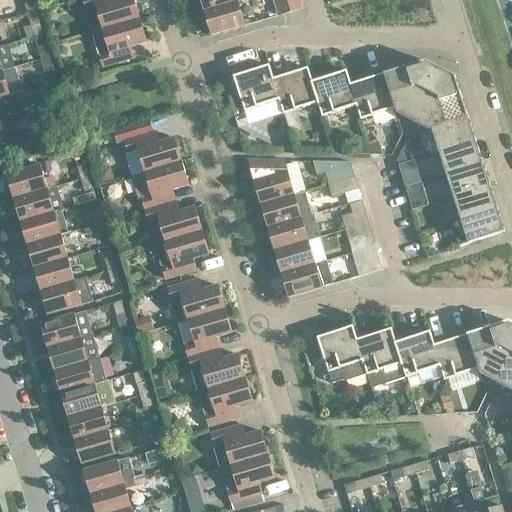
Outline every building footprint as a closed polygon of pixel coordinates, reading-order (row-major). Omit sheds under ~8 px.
[(24,3),(27,15),(36,12),(32,0),(24,3)] [(116,0),(82,0),(89,21),(99,18),(103,31),(140,20),(133,0),(120,0),(116,1),(116,0)] [(200,0),(204,13),(238,3),(248,0),(200,0)] [(302,10),(299,0),(273,0),(279,17),(302,10)] [(245,26),(238,3),(204,13),(211,37),(245,27),(245,26)] [(40,25),(36,12),(27,15),(31,27),(40,25)] [(103,69),(133,59),(130,48),(146,43),(140,20),(103,31),(93,34),(100,56),(99,56),(103,69)] [(37,49),(41,61),(50,58),(46,46),(37,49)] [(53,71),(50,58),(41,61),(44,73),(53,71)] [(413,123),(440,70),(425,62),(386,75),(386,74),(384,75),(385,75),(396,110),(395,110),(397,115),(413,123)] [(245,112),(279,102),(280,101),(272,76),(269,67),(246,74),(245,70),(232,74),(241,102),(245,112)] [(283,115),(318,104),(310,79),(311,79),(308,70),(285,77),(284,72),(272,76),(280,101),(279,102),(283,115)] [(455,78),(440,70),(413,123),(429,132),(432,131),(431,130),(468,118),(455,78)] [(0,98),(10,96),(3,72),(0,73),(0,98)] [(318,104),(322,118),(356,107),(357,107),(349,82),(350,81),(347,72),(324,80),(322,75),(311,79),(310,79),(318,104)] [(361,121),(395,110),(396,110),(385,75),(362,82),(361,78),(350,81),(349,82),(357,107),(356,107),(361,121)] [(439,153),(472,142),(475,141),(468,119),(469,119),(468,118),(431,130),(432,131),(439,153)] [(138,151),(145,174),(182,163),(175,139),(159,144),(155,133),(150,134),(147,123),(113,133),(116,145),(124,142),(128,154),(138,151)] [(377,140),(367,143),(370,156),(381,156),(377,140)] [(439,153),(446,176),(483,164),(475,141),(472,142),(439,153)] [(370,156),(367,143),(353,147),(355,156),(370,156)] [(248,161),(261,206),(295,196),(284,162),(248,161)] [(324,174),(328,187),(355,179),(350,164),(350,163),(313,162),(317,176),(324,174)] [(182,163),(145,174),(132,178),(138,200),(141,199),(145,211),(171,204),(176,202),(172,191),(189,186),(182,163)] [(483,164),(446,176),(453,199),(490,187),(483,164)] [(77,168),(81,181),(90,178),(86,166),(77,168)] [(40,167),(7,177),(14,200),(56,188),(53,177),(44,179),(40,167)] [(95,172),(99,186),(113,181),(109,168),(95,172)] [(90,178),(81,181),(84,193),(93,190),(90,178)] [(355,179),(328,187),(331,198),(358,190),(355,179)] [(453,199),(461,221),(497,210),(490,187),(453,199)] [(21,223),(54,214),(64,211),(57,188),(56,188),(14,200),(21,223)] [(268,229),(311,217),(304,194),(295,196),(261,206),(268,229)] [(176,202),(171,204),(145,211),(148,223),(159,220),(165,243),(202,232),(195,209),(179,213),(176,202)] [(349,205),(352,214),(364,211),(362,202),(349,205)] [(497,210),(461,221),(468,245),(501,234),(505,233),(497,210)] [(54,214),(21,223),(28,246),(61,237),(71,233),(71,232),(68,233),(62,212),(65,212),(64,211),(54,214)] [(91,215),(94,227),(103,224),(100,212),(91,215)] [(268,229),(275,252),(308,242),(320,239),(313,216),(311,217),(268,229)] [(103,224),(94,227),(98,239),(107,236),(103,224)] [(165,281),(196,272),(193,260),(209,256),(202,232),(165,243),(156,246),(162,268),(161,268),(165,281)] [(28,246),(34,269),(68,260),(61,237),(28,246)] [(373,239),(360,243),(349,246),(352,255),(375,248),(373,239)] [(315,265),(308,242),(275,252),(282,275),(315,265)] [(127,245),(117,248),(120,256),(129,253),(127,245)] [(375,248),(352,255),(355,263),(378,256),(375,248)] [(117,270),(113,258),(104,261),(108,273),(117,270)] [(34,269),(41,292),(75,283),(68,260),(34,269)] [(326,262),(315,265),(282,275),(289,299),(322,289),(322,288),(333,285),(326,262)] [(108,273),(111,285),(115,297),(124,294),(117,270),(108,273)] [(75,283),(41,292),(48,316),(93,303),(86,279),(75,283)] [(178,324),(188,321),(225,310),(218,287),(202,292),(199,281),(168,290),(178,324)] [(113,305),(116,317),(119,328),(128,326),(122,302),(113,305)] [(232,334),(225,310),(188,321),(195,344),(185,347),(188,359),(219,350),(216,339),(232,334)] [(41,326),(48,350),(81,340),(92,336),(86,313),(41,326)] [(134,322),(138,336),(153,331),(149,317),(134,322)] [(469,335),(468,336),(479,370),(478,370),(480,375),(496,384),(511,352),(511,324),(509,323),(469,335)] [(367,376),(362,362),(363,362),(355,337),(356,337),(353,327),(330,335),(329,330),(316,334),(332,385),(344,381),(346,382),(367,376)] [(405,378),(401,365),(402,365),(394,340),(394,339),(391,330),(369,338),(367,333),(356,337),(355,337),(363,362),(362,362),(367,376),(371,389),(405,378)] [(406,336),(394,339),(394,340),(402,365),(401,365),(405,378),(405,379),(440,368),(440,367),(432,342),(433,342),(430,333),(407,340),(406,336)] [(444,338),(433,342),(432,342),(440,367),(440,368),(444,381),(478,370),(479,370),(468,336),(446,343),(444,338)] [(123,339),(126,352),(135,349),(132,337),(123,339)] [(88,363),(81,340),(48,350),(55,373),(88,363)] [(139,361),(135,349),(126,352),(130,364),(139,361)] [(219,350),(188,359),(198,393),(245,379),(238,356),(222,361),(219,350)] [(511,391),(511,352),(496,384),(511,391)] [(100,359),(88,363),(55,373),(62,396),(95,386),(106,382),(100,359)] [(208,428),(239,419),(236,408),(252,403),(245,379),(198,393),(208,428)] [(106,382),(95,386),(62,396),(68,419),(102,409),(113,405),(106,382)] [(140,398),(149,395),(145,383),(136,385),(140,398)] [(152,407),(149,395),(140,398),(143,410),(152,407)] [(449,395),(440,398),(445,411),(453,408),(449,395)] [(102,409),(68,419),(75,442),(108,432),(102,409)] [(166,428),(170,440),(181,437),(177,425),(166,428)] [(231,467),(268,456),(261,432),(245,437),(241,426),(211,435),(217,458),(218,458),(221,469),(231,467)] [(163,442),(159,429),(150,432),(154,444),(163,442)] [(115,456),(108,432),(75,442),(82,465),(115,456)] [(165,449),(157,451),(160,462),(168,460),(165,449)] [(459,452),(462,461),(474,458),(472,449),(459,452)] [(450,465),(462,461),(459,452),(447,456),(450,465)] [(268,456),(231,467),(235,479),(227,482),(226,485),(228,492),(227,492),(231,504),(262,495),(258,484),(275,479),(268,456)] [(136,488),(134,478),(135,478),(129,459),(84,472),(91,496),(124,486),(126,491),(136,488)] [(426,462),(413,466),(416,475),(428,471),(426,462)] [(392,482),(416,475),(413,466),(390,473),(392,482)] [(134,478),(136,488),(147,485),(145,475),(135,478),(134,478)] [(379,476),(367,480),(370,489),(382,485),(379,476)] [(347,496),(370,489),(367,480),(344,486),(347,496)] [(121,511),(131,509),(126,491),(124,486),(91,496),(95,511),(121,511)] [(471,492),(474,503),(477,511),(502,511),(498,496),(484,500),(481,489),(471,492)] [(452,511),(477,511),(474,503),(452,510),(452,511)]
